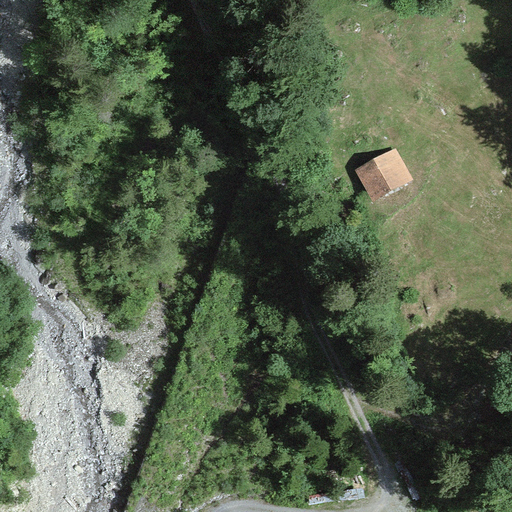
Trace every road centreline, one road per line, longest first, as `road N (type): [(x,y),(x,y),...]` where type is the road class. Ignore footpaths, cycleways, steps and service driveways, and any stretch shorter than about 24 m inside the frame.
road 1 (track): [(193,0),(267,140),(308,313),(333,358)]
road 2 (track): [(396,511),(333,358)]
